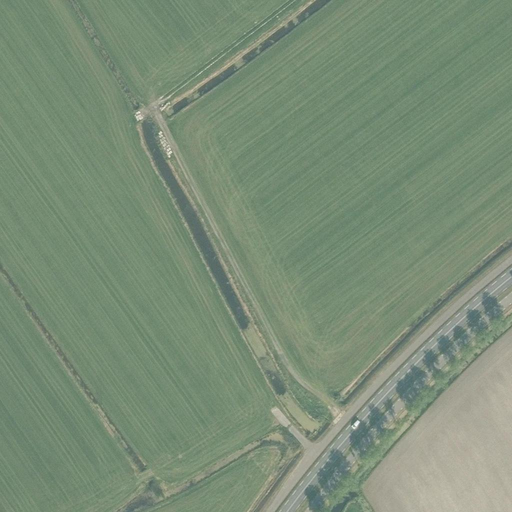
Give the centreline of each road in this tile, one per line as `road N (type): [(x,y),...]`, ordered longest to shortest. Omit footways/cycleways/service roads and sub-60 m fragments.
road 1 (unclassified): [(270,511),(368,393),(511,260)]
road 2 (primary): [(287,511),(378,401),(511,276)]
road 3 (unclassified): [(310,511),(425,377),(511,297)]
